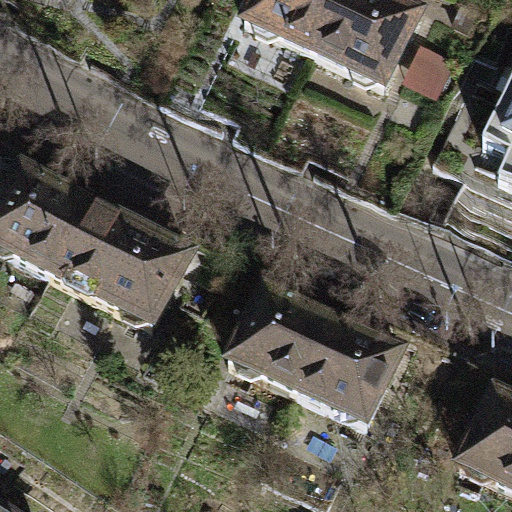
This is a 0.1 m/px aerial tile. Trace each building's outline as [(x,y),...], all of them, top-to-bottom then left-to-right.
[(260,0),(246,31),(312,61),(340,0),(260,0)] [(340,0),(312,61),(383,94),(419,17),(382,0),(340,0)] [(511,82),(465,184),(511,206),(511,82)] [(453,176),(418,160),(393,216),(429,231),(453,176)] [(20,174),(0,212),(0,258),(50,284),(88,209),(20,174)] [(50,284),(150,334),(188,259),(88,209),(50,284)] [(331,326),(262,295),(228,373),(297,403),(331,326)] [(331,326),(297,403),(365,433),(399,356),(331,326)] [(511,405),(493,397),(459,473),(511,496),(511,405)]
